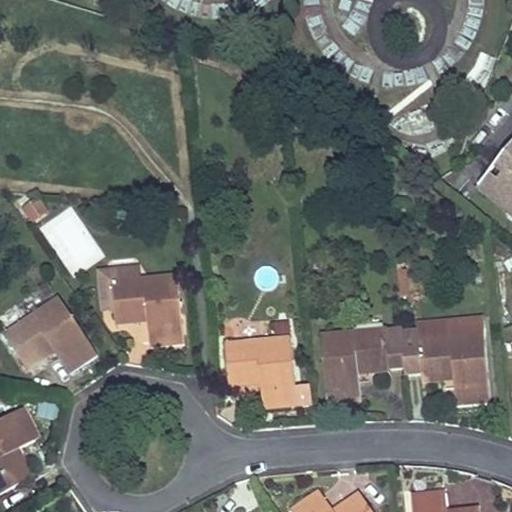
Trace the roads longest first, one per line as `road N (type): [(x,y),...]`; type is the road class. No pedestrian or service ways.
road 1 (residential): [(205,464),(371,438),(449,439),(511,458)]
road 2 (residential): [(188,399),(139,379),(116,383),(80,414),(74,465),(89,491),(124,511)]
